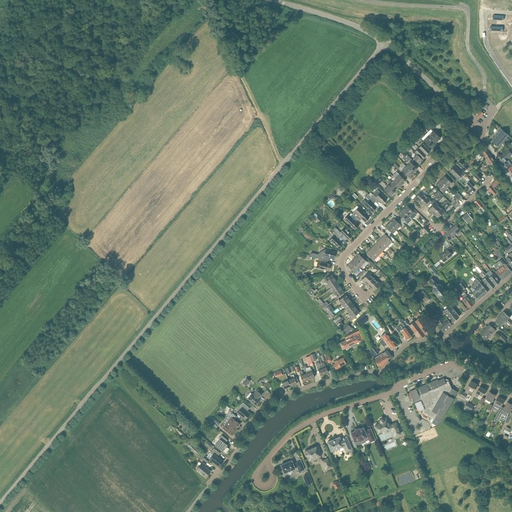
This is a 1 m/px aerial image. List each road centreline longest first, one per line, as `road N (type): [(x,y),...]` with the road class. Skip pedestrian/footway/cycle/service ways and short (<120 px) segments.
road 1 (unclassified): [(0,502),(385,43)]
road 2 (residential): [(208,486),(285,395),(380,371),(407,345),(448,331),(511,274)]
road 3 (residential): [(511,398),(446,365),(310,420),(291,431),(263,470)]
road 4 (residential): [(369,301),(341,262),(403,195)]
road 5 (tertiary): [(385,43),(347,22),(269,0)]
road 6 (residential): [(490,177),(439,229),(403,195)]
